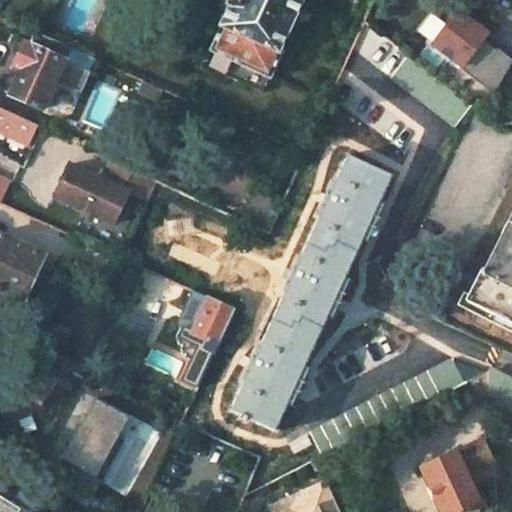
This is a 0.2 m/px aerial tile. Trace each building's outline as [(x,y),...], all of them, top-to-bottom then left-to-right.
[(218,0),(210,19),(212,20),(194,62),(258,90),(296,0),(218,0)] [(494,95),(511,62),(511,60),(497,49),(496,50),(483,40),(487,35),(457,12),(432,44),(461,67),(459,69),(494,95)] [(16,80),(9,92),(43,107),(57,77),(70,47),(38,33),(31,46),(27,44),(11,77),(16,80)] [(99,60),(70,47),(57,77),(86,90),(99,60)] [(411,57),(393,77),(457,127),(473,106),(411,57)] [(0,127),(28,140),(36,123),(0,106),(0,127)] [(245,381),(232,409),(243,414),(241,419),(248,423),(249,417),(274,429),(394,176),(350,155),(337,183),(334,181),(317,215),(322,217),(302,258),(299,256),(283,290),(287,292),(261,346),(257,344),(241,379),(245,381)] [(102,177),(69,162),(55,194),(77,206),(77,204),(96,213),(95,215),(115,222),(129,190),(148,199),(157,178),(111,157),(102,177)] [(271,230),(285,200),(259,189),(246,218),(271,230)] [(481,270),(466,299),(511,322),(511,217),(484,272),(481,270)] [(0,290),(19,299),(39,254),(0,236),(0,290)] [(212,297),(197,332),(213,339),(209,346),(217,350),(236,308),(212,297)] [(0,384),(39,408),(54,383),(13,359),(4,369),(0,366),(0,384)] [(464,386),(452,361),(309,432),(321,456),(464,386)] [(147,402),(159,379),(144,371),(132,394),(147,402)] [(491,411),(511,420),(511,385),(488,374),(491,409),(491,411)] [(129,415),(94,397),(63,455),(78,463),(62,493),(87,506),(123,439),(117,436),(129,415)] [(491,409),(456,426),(466,442),(420,467),(443,511),(455,511),(481,499),(466,472),(495,456),(487,440),(493,436),(491,411),(491,409)] [(184,421),(163,410),(150,437),(171,448),(184,421)] [(29,511),(19,506),(22,500),(0,486),(0,511),(29,511)]
